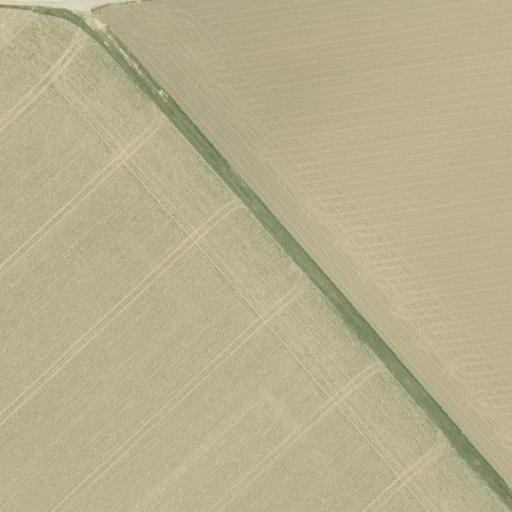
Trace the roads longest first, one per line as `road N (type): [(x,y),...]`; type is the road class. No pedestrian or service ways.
road 1 (track): [(511,497),(94,11)]
road 2 (unclassified): [(0,2),(88,12),(174,0)]
